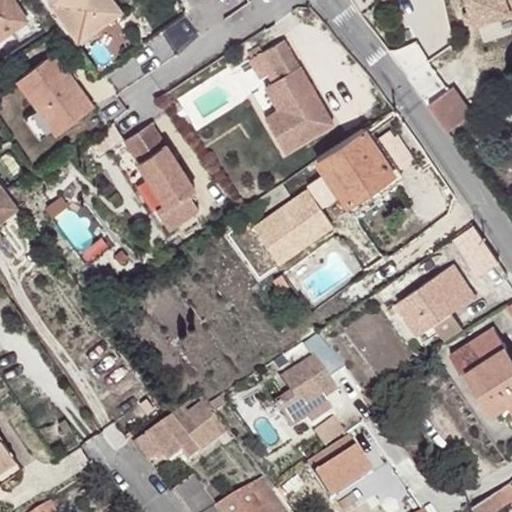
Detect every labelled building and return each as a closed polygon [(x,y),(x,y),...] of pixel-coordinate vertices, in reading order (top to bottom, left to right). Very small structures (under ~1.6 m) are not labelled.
[(0,0),(0,41),(27,24),(12,0),(0,0)] [(48,0),(50,2),(79,41),(123,11),(114,0),(48,0)] [(283,39),(263,51),(279,78),(270,82),(288,112),(268,124),(284,151),(332,122),(283,39)] [(265,75),(270,82),(279,78),(263,51),(247,60),(259,79),(265,75)] [(53,56),(14,80),(32,109),(46,133),(49,137),(88,112),(53,56)] [(414,73),(414,88),(445,131),(468,114),(451,88),(441,95),(426,73),(425,72),(414,73)] [(288,112),(270,82),(264,86),(277,109),(264,117),(268,124),(288,112)] [(46,133),(32,109),(17,119),(32,142),(46,133)] [(500,131),(493,119),(475,132),(483,144),(500,131)] [(151,122),(125,141),(168,202),(161,207),(172,223),(199,205),(188,189),(196,184),(151,122)] [(360,129),(313,159),(342,206),(410,164),(388,128),(367,141),(360,129)] [(308,217),(334,200),(319,176),(293,193),(308,217)] [(278,182),(245,203),(252,213),(285,192),(278,182)] [(0,221),(17,209),(15,206),(0,185),(0,221)] [(475,227),(455,240),(466,255),(470,252),(485,242),(475,227)] [(499,263),(485,242),(470,252),(485,274),(499,263)] [(478,297),(457,264),(400,300),(421,333),(436,323),(455,312),(478,297)] [(436,323),(446,340),(465,327),(455,312),(436,323)] [(511,368),(501,353),(508,349),(500,336),(449,367),(461,387),(465,385),(492,428),(511,414),(511,368)] [(511,355),(508,349),(501,353),(511,368),(511,355)] [(346,386),(329,362),(318,370),(308,356),(277,378),(286,391),(270,402),(288,426),(346,386)] [(166,420),(134,441),(149,461),(159,454),(166,463),(187,449),(194,457),(222,436),(200,407),(172,428),(166,420)] [(370,475),(347,441),(321,459),(343,492),(370,475)] [(0,465),(11,458),(0,442),(0,465)] [(196,475),(172,493),(187,511),(209,511),(219,506),(196,475)] [(219,506),(209,511),(281,511),(282,511),(261,481),(219,506)] [(511,483),(472,506),(475,511),(492,511),(511,500),(511,483)] [(55,511),(48,501),(31,511),(55,511)]
